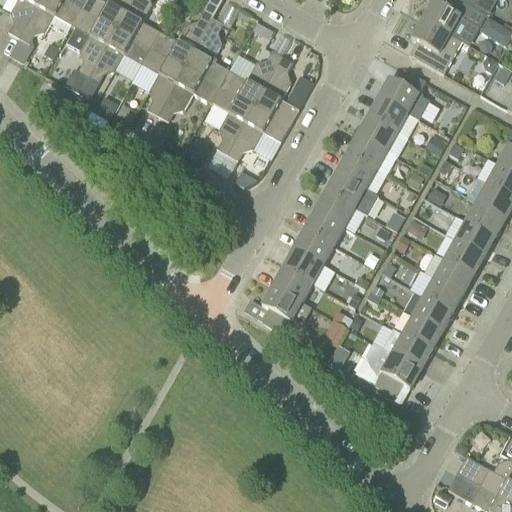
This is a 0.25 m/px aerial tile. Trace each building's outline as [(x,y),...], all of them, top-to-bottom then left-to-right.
[(19,43),(43,0),(18,0),(20,1),(10,19),(18,23),(9,38),(19,43)] [(72,30),(81,14),(56,0),(43,0),(19,43),(29,49),(37,34),(45,38),(55,21),(72,30)] [(56,0),(81,14),(88,0),(56,0)] [(88,0),(81,14),(116,33),(134,0),(111,0),(108,7),(94,0),(88,0)] [(134,0),(116,33),(151,53),(160,36),(142,26),(152,9),(145,4),(146,0),(134,0)] [(151,53),(186,72),(213,24),(224,4),(216,0),(210,0),(201,18),(203,19),(195,33),(187,28),(177,46),(160,36),(151,53)] [(452,0),(452,1),(486,20),(487,21),(498,0),(452,0)] [(422,24),(462,46),(469,50),(486,20),(452,1),(446,12),(433,5),(422,24)] [(88,82),(116,33),(81,14),(72,30),(89,40),(79,58),(87,62),(79,77),(88,82)] [(250,28),(253,22),(239,15),(236,21),(250,28)] [(511,32),(490,21),(483,35),(509,49),(511,42),(511,32)] [(186,72),(220,92),(229,75),(212,66),(222,48),(214,43),(222,29),(213,24),(186,72)] [(462,46),(422,24),(411,44),(423,50),(415,63),(443,79),(462,46)] [(261,39),(265,31),(257,26),(252,34),(261,39)] [(141,69),(151,53),(116,33),(88,82),(98,88),(106,73),(114,77),(124,59),(141,69)] [(50,48),(44,58),(52,63),(58,53),(50,48)] [(158,121),(186,72),(151,53),(141,69),(159,79),(149,97),(157,101),(148,116),(158,121)] [(255,111),(282,62),(273,57),(265,72),(257,67),(247,85),(229,75),(220,92),(255,111)] [(491,77),(497,67),(486,61),(483,66),(486,74),(491,77)] [(255,111),(290,131),(299,115),(295,112),(281,104),(291,87),(283,82),(292,68),(282,62),(255,111)] [(211,108),(220,92),(186,72),(158,121),(167,126),(176,112),(184,116),(194,98),(211,108)] [(379,102),(407,119),(418,125),(429,106),(418,100),(425,87),(403,75),(397,87),(390,83),(379,102)] [(299,113),(313,88),(300,81),(286,106),(299,113)] [(227,160),(255,111),(220,92),(211,108),(228,118),(219,136),(226,140),(218,155),(227,160)] [(109,101),(103,111),(114,117),(120,107),(109,101)] [(397,137),(407,119),(379,102),(368,121),(397,137)] [(123,111),(118,119),(128,125),(133,117),(123,111)] [(290,131),(255,111),(227,160),(237,165),(245,151),(253,155),(263,137),(276,145),(281,147),(290,131)] [(397,137),(368,121),(358,140),(386,156),(397,137)] [(425,152),(439,160),(446,147),(432,139),(425,152)] [(347,159),(376,175),(383,179),(394,161),(386,156),(358,140),(347,159)] [(199,166),(207,150),(192,142),(183,158),(199,166)] [(511,144),(498,170),(511,177),(511,144)] [(460,162),(465,152),(458,148),(453,158),(460,162)] [(365,194),(376,175),(347,159),(336,178),(365,194)] [(447,178),(452,170),(445,166),(440,175),(447,178)] [(429,180),(433,173),(422,168),(419,175),(429,180)] [(487,188),(511,202),(511,177),(498,170),(487,188)] [(241,176),(235,187),(244,191),(257,185),(241,176)] [(417,194),(424,183),(411,176),(405,188),(417,194)] [(326,197),(355,213),(368,220),(379,202),(365,194),(336,178),(326,197)] [(477,207),(505,223),(511,211),(511,202),(487,188),(477,207)] [(441,209),(446,199),(434,194),(429,203),(441,209)] [(344,232),(355,213),(326,197),(315,216),(344,232)] [(495,242),(505,223),(477,207),(466,226),(495,242)] [(344,232),(315,216),(305,234),(333,250),(344,232)] [(396,236),(402,225),(390,218),(384,229),(396,236)] [(421,243),(427,232),(413,224),(407,236),(421,243)] [(484,261),(495,242),(466,226),(456,245),(484,261)] [(386,245),(391,235),(385,231),(379,241),(386,245)] [(294,253),(323,269),(333,250),(305,234),(294,253)] [(404,257),(411,245),(402,240),(395,252),(404,257)] [(484,261),(456,245),(445,264),(474,280),(484,261)] [(284,272),(312,288),(323,269),(294,253),(284,272)] [(364,267),(373,272),(379,262),(370,257),(364,267)] [(474,280),(445,264),(434,283),(463,299),(474,280)] [(390,281),(395,271),(386,266),(381,277),(390,281)] [(302,307),(312,288),(284,272),(273,291),(302,307)] [(365,293),(369,286),(359,281),(355,287),(365,293)] [(434,283),(424,302),(452,318),(463,299),(434,283)] [(380,301),(383,295),(375,290),(372,296),(380,301)] [(311,312),(302,307),(273,291),(262,311),(269,315),(262,327),(284,339),(287,333),(289,334),(291,335),(292,335),(294,335),(296,334),(297,334),(299,333),(300,331),(311,312)] [(377,308),(380,302),(371,296),(367,303),(377,308)] [(355,312),(361,302),(353,298),(348,308),(355,312)] [(424,302),(413,320),(442,337),(452,318),(424,302)] [(344,319),(338,315),(333,324),(339,328),(344,319)] [(347,333),(352,324),(345,319),(339,328),(347,333)] [(350,330),(357,334),(363,324),(355,320),(350,330)] [(403,339),(431,355),(442,337),(413,320),(403,339)] [(431,355),(403,339),(393,334),(382,353),(421,374),(431,355)] [(421,374),(382,353),(373,347),(355,379),(396,402),(403,390),(410,394),(421,374)] [(460,447),(456,455),(464,459),(468,452),(460,447)] [(459,479),(511,508),(511,463),(510,463),(501,465),(494,477),(468,462),(459,479)] [(511,511),(511,508),(459,479),(449,496),(478,511),(511,511)] [(445,511),(451,501),(440,494),(433,504),(445,511)]
